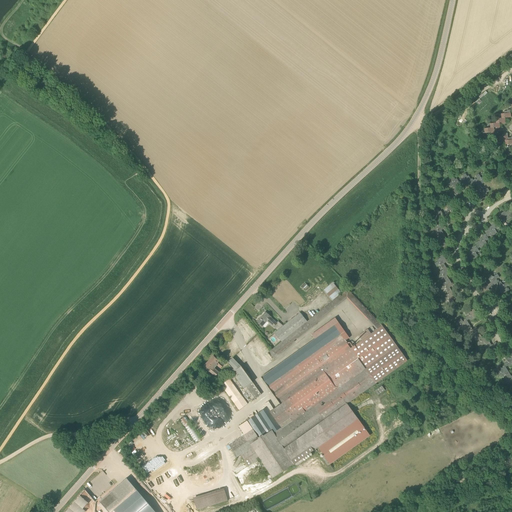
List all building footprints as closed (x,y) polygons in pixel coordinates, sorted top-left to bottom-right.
[(501,114),(502,118),(505,118),(511,117),(510,110),(507,110),(507,111),(504,111),(504,114),(501,114)] [(460,182),(462,185),(465,183),(466,185),(466,186),(467,188),(470,186),(469,185),(474,182),(473,180),(472,179),(471,179),(469,176),(467,177),(465,174),(462,175),(464,179),(460,182)] [(473,180),(474,182),(478,188),(481,186),(481,185),(484,182),(484,181),(487,179),(485,176),(481,178),(479,174),(475,176),(477,179),(476,180),(475,179),(473,180)] [(452,182),(448,184),(450,188),(453,186),(454,187),(453,188),(454,190),(456,189),(462,185),(460,182),(459,182),(457,178),(455,179),(453,176),(450,178),(452,182)] [(489,191),(488,188),(484,190),(481,186),(478,188),(480,191),(478,192),(477,192),(475,193),(477,196),(478,195),(481,200),(484,198),(483,197),(487,194),(486,193),(489,191)] [(455,194),(451,197),(453,200),(455,199),(457,202),(459,201),(465,197),(463,194),(462,195),(459,191),(458,192),(456,189),(454,190),(453,191),(455,194)] [(444,214),(446,217),(449,215),(450,218),(452,220),(454,218),(453,217),(458,214),(456,211),(455,212),(453,208),(451,209),(449,206),(447,208),(449,211),(448,211),(444,214)] [(440,221),(446,217),(444,214),(443,215),(441,211),(440,212),(438,209),(435,211),(437,214),(436,214),(432,217),(434,221),(437,219),(438,220),(437,220),(438,223),(440,221)] [(511,217),(511,216),(511,215),(511,211),(511,212),(510,210),(505,212),(505,211),(501,214),(500,213),(497,215),(501,220),(504,218),(506,221),(511,217)] [(435,228),(432,230),(434,233),(437,231),(437,232),(440,236),(443,233),(441,230),(444,229),(446,228),(444,226),(443,226),(440,221),(438,223),(437,224),(438,225),(434,227),(435,228)] [(485,234),(487,237),(490,235),(491,237),(497,233),(495,230),(498,228),(495,222),(492,224),(492,225),(489,228),(489,229),(485,231),(486,233),(485,234)] [(437,245),(440,243),(443,247),(446,245),(444,242),(445,242),(446,242),(448,241),(447,239),(443,233),(440,236),(441,237),(437,239),(438,240),(435,242),(437,245)] [(489,239),(487,237),(485,234),(482,236),(483,237),(479,239),(480,240),(476,243),(477,245),(472,248),(473,249),(476,253),(479,251),(478,249),(480,247),(481,248),(487,245),(485,241),(489,239)] [(468,260),(471,259),(472,260),(478,256),(476,253),(473,249),(469,251),(470,252),(466,255),(467,256),(466,257),(468,260)] [(443,269),(446,267),(444,264),(448,261),(447,259),(446,260),(443,255),(440,257),(441,258),(437,260),(438,262),(435,264),(436,266),(440,265),(443,269)] [(445,281),(449,279),(447,276),(448,275),(449,276),(451,274),(450,272),(449,273),(446,267),(443,269),(443,270),(439,272),(440,274),(437,275),(439,278),(442,276),(443,277),(445,281)] [(491,274),(488,275),(490,278),(488,279),(490,283),(489,284),(492,287),(498,283),(499,282),(498,280),(497,280),(496,279),(499,277),(497,274),(493,277),(491,274)] [(449,279),(445,281),(446,282),(442,284),(443,286),(440,287),(442,290),(445,288),(446,289),(448,293),(452,291),(450,288),(452,287),(454,285),(453,283),(452,283),(449,279)] [(499,282),(498,283),(500,286),(498,287),(500,291),(499,292),(501,295),(507,291),(509,290),(508,288),(507,288),(506,287),(509,285),(507,282),(503,285),(500,281),(499,282)] [(305,291),(309,287),(305,282),(301,286),(305,291)] [(341,293),(332,283),(323,290),(332,301),(341,293)] [(485,286),(483,283),(480,285),(482,288),(480,289),(483,292),(481,293),(484,296),(489,293),(489,294),(492,293),(490,291),(489,289),(492,287),(489,284),(486,286),(485,286)] [(452,291),(448,293),(449,294),(445,296),(446,297),(443,299),(445,302),(448,300),(448,301),(451,305),(454,303),(452,299),(453,298),(454,299),(456,297),(455,295),(452,291)] [(469,309),(466,311),(468,315),(469,316),(465,318),(466,319),(467,321),(470,319),(471,320),(475,318),(476,319),(479,317),(475,311),(474,309),(472,310),(472,311),(471,312),(469,309)] [(271,317),(266,312),(262,316),(263,317),(258,323),(262,327),(267,321),(274,327),(276,329),(281,324),(278,321),(276,323),(270,318),(271,317)] [(274,333),(282,342),(307,321),(299,312),(283,326),(281,324),(276,329),(277,330),(274,333)] [(267,406),(267,407),(239,426),(244,434),(229,444),(237,457),(241,455),(248,467),(260,459),(273,478),(294,464),(295,465),(318,447),(330,464),(370,435),(347,403),(382,378),(407,360),(383,325),(376,329),(351,348),(345,340),(336,327),(340,324),(335,317),(311,334),(315,339),(261,377),(281,404),(274,409),(268,401),(264,404),(266,407),(267,406)] [(471,327),(467,321),(466,319),(464,320),(464,321),(463,322),(461,319),(458,321),(460,325),(461,326),(457,328),(459,330),(462,329),(463,330),(467,328),(467,329),(471,327)] [(471,327),(467,329),(470,333),(467,335),(469,338),(472,336),(473,338),(476,335),(477,337),(480,335),(477,330),(478,329),(477,327),(475,328),(473,330),(471,327)] [(486,343),(486,344),(490,342),(486,336),(485,334),(483,336),(483,337),(482,337),(480,335),(477,337),(480,341),(476,343),(478,346),(481,344),(482,346),(486,343)] [(495,351),(496,352),(499,350),(496,345),(497,345),(496,342),(494,343),(494,344),(491,345),(490,342),(486,344),(489,348),(489,349),(486,351),(488,354),(491,352),(491,353),(495,351)] [(277,354),(278,354),(273,349),(270,352),(268,353),(272,358),(273,358),(274,357),(277,354)] [(213,356),(209,362),(216,368),(218,365),(221,368),(224,365),(213,356)] [(241,366),(233,358),(228,363),(234,369),(232,370),(236,377),(235,377),(246,392),(243,395),(246,399),(249,397),(252,401),(261,395),(251,380),(248,376),(241,366)] [(209,362),(204,367),(216,377),(219,373),(214,369),(216,368),(209,362)] [(499,372),(496,374),(498,377),(501,375),(502,377),(505,375),(506,376),(509,373),(506,367),(505,365),(502,367),(503,368),(502,369),(500,365),(497,367),(499,372)] [(247,404),(243,398),(228,378),(220,384),(234,403),(239,410),(247,404)] [(385,390),(382,385),(375,390),(378,395),(385,390)] [(180,420),(186,429),(190,427),(184,417),(180,420)] [(127,478),(126,479),(127,480),(124,482),(101,502),(100,501),(99,502),(100,503),(101,503),(98,505),(104,511),(112,511),(114,510),(115,511),(155,511),(137,491),(127,478)] [(197,510),(228,501),(224,488),(193,498),(197,510)] [(63,511),(82,511),(84,511),(81,509),(87,502),(78,495),(63,511)]
